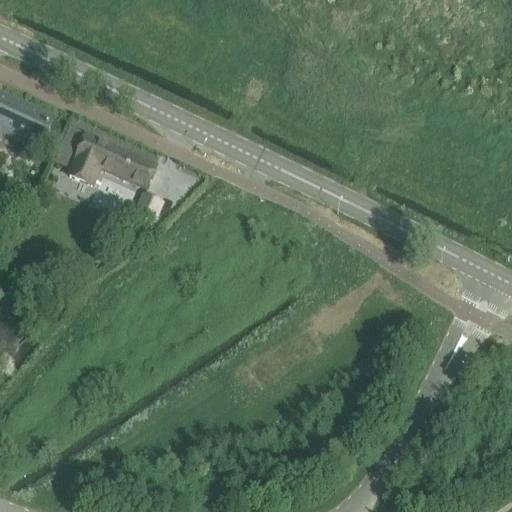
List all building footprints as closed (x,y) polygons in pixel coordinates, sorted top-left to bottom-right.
[(390,136),(402,110),(366,93),(353,118),(390,136)] [(0,139),(2,136),(39,152),(53,120),(0,96),(0,139)] [(92,189),(99,173),(146,193),(156,169),(88,137),(85,140),(68,179),(92,189)] [(143,198),(130,227),(150,236),(162,206),(143,198)] [(43,214),(33,209),(24,225),(34,230),(43,214)]
